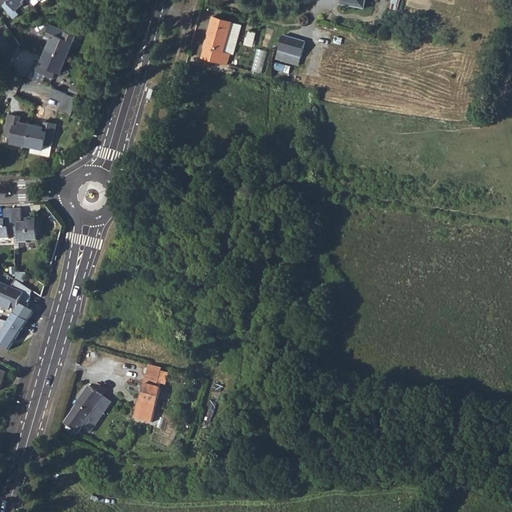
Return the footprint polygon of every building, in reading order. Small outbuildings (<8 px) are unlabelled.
[(22,1),(23,0),(0,0),(0,1),(4,7),(10,2),(16,10),(24,3),(22,1)] [(341,0),(341,5),(364,9),(365,0),(341,0)] [(242,26),(214,18),(202,59),(228,66),(231,55),(234,56),(242,26)] [(50,38),(46,49),(67,57),(76,35),(51,24),(46,36),(50,38)] [(282,39),(277,54),(301,61),(305,46),(282,39)] [(254,69),(263,71),(266,50),(258,48),(254,69)] [(60,73),(67,57),(46,49),(41,60),(36,58),(32,69),(53,78),(56,71),(60,73)] [(50,95),(62,100),(65,92),(53,87),(50,95)] [(62,100),(75,105),(77,97),(65,92),(62,100)] [(59,108),(72,114),(75,105),(62,100),(59,108)] [(11,142),(27,145),(32,124),(19,121),(21,115),(9,113),(4,135),(12,137),(11,142)] [(45,144),(52,145),(56,124),(45,121),(43,126),(32,124),(27,145),(31,146),(44,149),(45,144)] [(30,151),(49,155),(52,145),(45,144),(44,149),(31,146),(30,151)] [(10,236),(15,236),(13,209),(5,210),(5,220),(0,220),(0,239),(10,238),(10,236)] [(22,209),(13,209),(15,236),(19,235),(19,243),(28,242),(28,241),(38,240),(37,218),(27,219),(27,223),(22,223),(22,209)] [(17,310),(9,323),(0,318),(0,335),(1,336),(0,336),(0,344),(10,350),(35,311),(28,307),(34,291),(17,279),(12,287),(7,285),(0,301),(0,303),(1,303),(0,305),(0,306),(12,311),(13,309),(17,310)] [(164,370),(151,366),(141,401),(158,406),(163,389),(158,388),(164,370)] [(77,407),(65,424),(78,433),(82,428),(90,433),(105,412),(99,407),(104,398),(88,388),(76,406),(77,407)]
